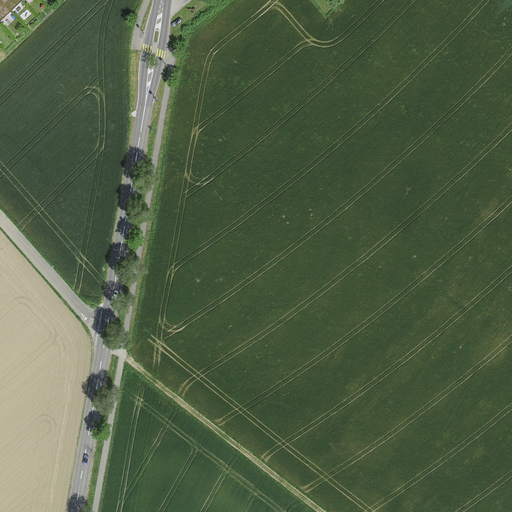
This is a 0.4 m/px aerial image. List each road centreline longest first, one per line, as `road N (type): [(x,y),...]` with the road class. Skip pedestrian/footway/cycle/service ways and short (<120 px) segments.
road 1 (track): [(105,334),(320,511)]
road 2 (tertiary): [(105,334),(145,95)]
road 3 (tertiary): [(76,511),(105,334)]
road 4 (residential): [(105,334),(0,216)]
